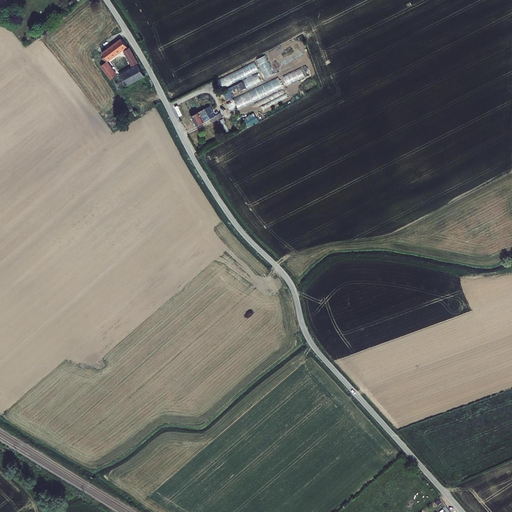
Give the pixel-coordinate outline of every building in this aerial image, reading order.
[(107,61),(127,46),(122,39),(95,59),(111,79),(117,74),(107,61)] [(138,63),(129,48),(124,51),(133,66),(138,63)] [(120,88),(144,76),(138,65),(112,80),(116,89),(119,88),(120,88)] [(257,72),(237,82),(239,85),(259,76),(257,72)] [(232,91),(239,109),(244,107),(237,89),(232,91)] [(250,92),(246,95),(252,106),(257,104),(250,92)] [(137,115),(130,104),(122,108),(130,120),(137,115)] [(215,115),(212,111),(210,106),(191,116),(196,126),(209,119),(211,122),(222,116),(220,113),(219,113),(215,115)] [(255,113),(244,118),(248,127),(259,122),(255,113)]
